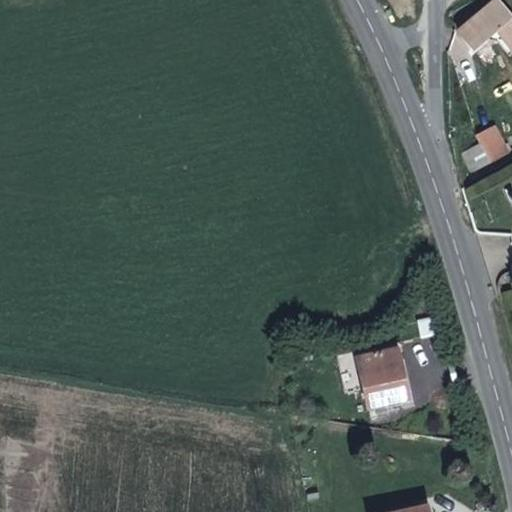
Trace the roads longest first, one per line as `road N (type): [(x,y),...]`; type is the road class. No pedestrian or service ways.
road 1 (secondary): [(424,153),(511,468)]
road 2 (unclassified): [(424,153),(436,95),(433,10)]
